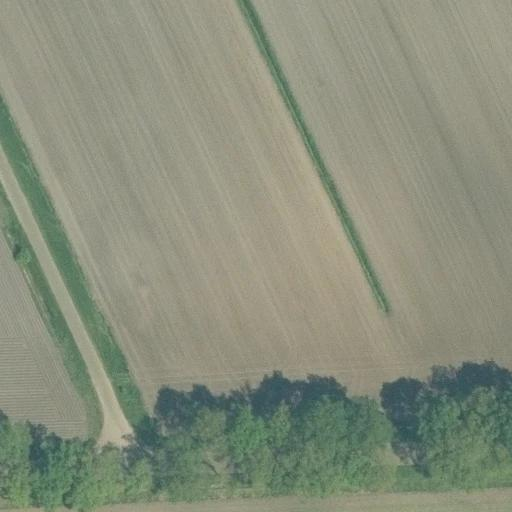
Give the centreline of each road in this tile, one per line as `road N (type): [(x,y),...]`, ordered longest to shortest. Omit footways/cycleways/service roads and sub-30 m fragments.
road 1 (tertiary): [(511,447),(121,465)]
road 2 (unclassified): [(121,465),(114,412),(0,167)]
road 3 (tertiary): [(121,465),(0,471)]
